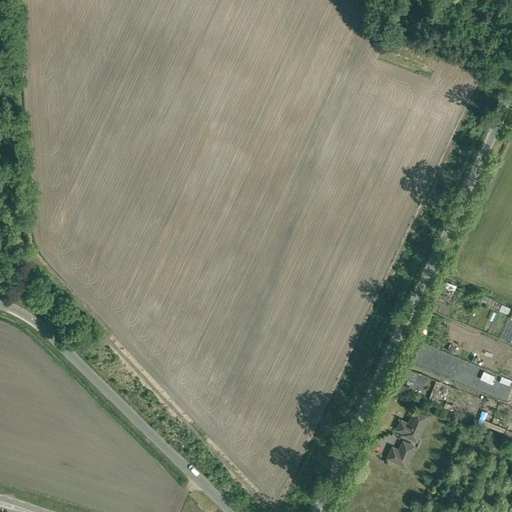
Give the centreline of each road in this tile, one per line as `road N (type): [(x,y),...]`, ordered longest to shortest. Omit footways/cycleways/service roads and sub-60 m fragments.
road 1 (unclassified): [(315,511),(511,89)]
road 2 (unclassified): [(230,511),(54,339),(0,307)]
